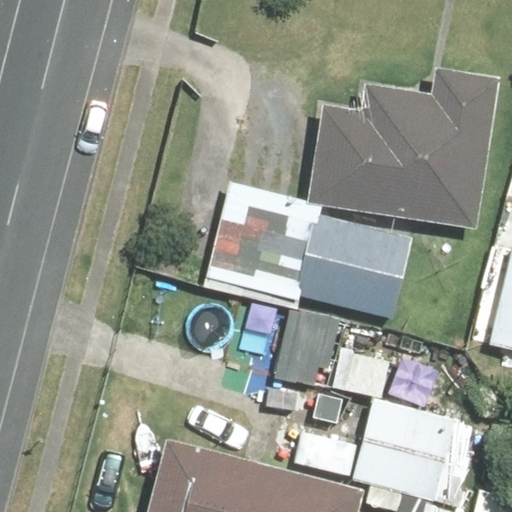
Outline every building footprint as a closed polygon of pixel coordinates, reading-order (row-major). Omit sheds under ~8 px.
[(322,102),(306,205),(475,231),(498,78),(433,68),(429,92),(363,82),(360,107),(322,102)] [(412,231),(226,190),(206,279),(392,320),(412,231)] [(511,247),(507,247),(490,343),(511,346),(511,247)] [(368,400),(351,480),(432,496),(449,417),(368,400)] [(360,511),(366,490),(165,439),(145,511),(360,511)]
